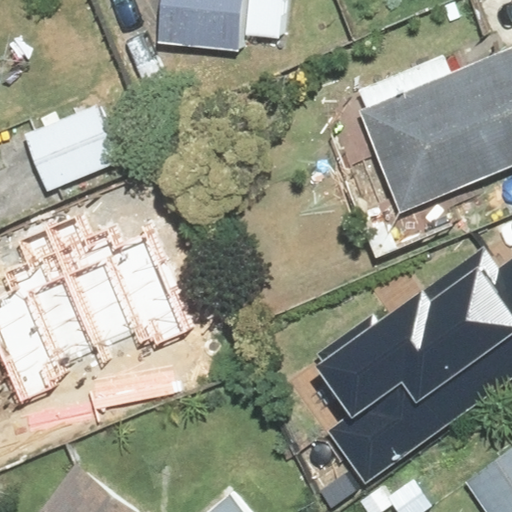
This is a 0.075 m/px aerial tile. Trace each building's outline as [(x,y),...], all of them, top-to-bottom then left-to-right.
[(177,0),(173,40),(257,49),(261,0),(177,0)] [(511,57),(375,111),(414,210),(511,170),(511,57)] [(36,129),(61,189),(130,161),(105,101),(36,129)] [(146,350),(190,332),(151,234),(119,246),(111,228),(85,238),(76,215),(47,227),(94,345),(137,328),(146,350)] [(0,293),(0,365),(15,402),(59,385),(50,362),(94,345),(47,227),(18,239),(27,261),(1,272),(8,291),(0,293)] [(511,248),(506,253),(493,235),(332,347),(367,396),(337,417),(374,470),(511,374),(511,248)] [(511,511),(511,455),(478,478),(499,511),(511,511)] [(56,511),(156,511),(91,465),(56,511)] [(260,511),(240,488),(210,511),(260,511)]
